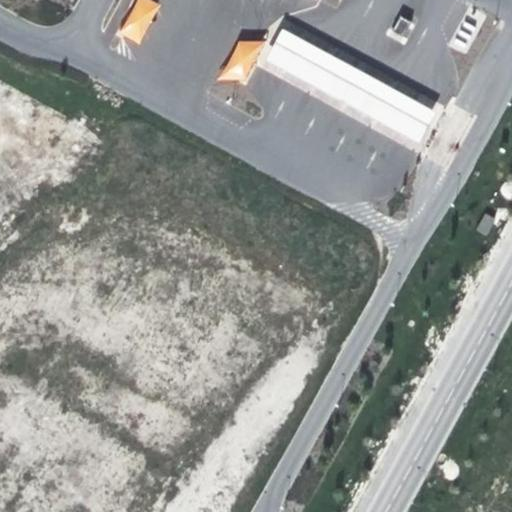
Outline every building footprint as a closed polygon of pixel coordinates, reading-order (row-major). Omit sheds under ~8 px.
[(137,55),(159,2),(153,0),(132,0),(114,46),(137,55)] [(392,32),(403,38),(411,22),(400,16),(392,32)] [(437,113),(282,30),(265,60),(421,143),(437,113)] [(400,42),(403,38),(392,32),(389,36),(400,42)] [(238,33),(222,77),(247,86),(263,41),(238,33)] [(175,511),(183,500),(0,400),(0,511),(175,511)]
